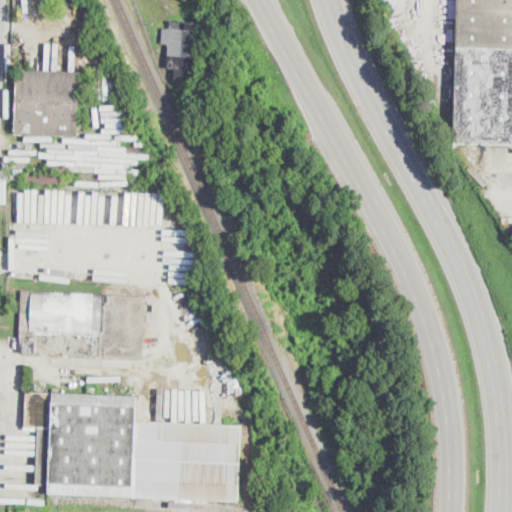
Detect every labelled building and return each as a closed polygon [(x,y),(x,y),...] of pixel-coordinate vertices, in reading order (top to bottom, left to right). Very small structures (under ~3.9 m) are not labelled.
[(457,0),(511,0),(511,147),(486,147),(486,143),(454,142),(457,0)] [(200,23),(197,80),(175,79),(175,69),(168,68),(169,44),(163,44),(164,28),(170,29),(171,22),(200,23)] [(78,128),(78,135),(16,133),(18,69),(80,72),(78,128)] [(145,347),(144,358),(20,353),(20,338),(22,290),(147,296),(145,347)] [(240,500),(240,501),(49,494),(50,486),(37,485),(39,431),(25,431),(27,392),(138,396),(137,421),(242,425),(240,500)]
